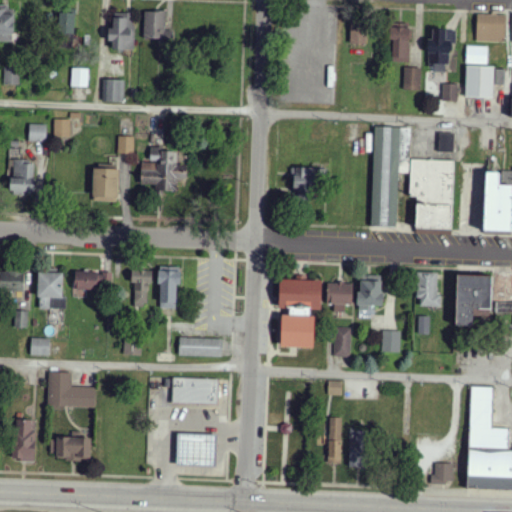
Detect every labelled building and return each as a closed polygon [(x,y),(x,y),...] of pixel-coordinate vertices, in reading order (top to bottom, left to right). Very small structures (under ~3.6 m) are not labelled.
[(8,5),(0,4),(0,41),(14,42),(14,10),(8,10),(8,5)] [(74,35),(75,8),(60,7),(58,34),(74,35)] [(134,49),(134,13),(113,13),(113,28),(110,28),(109,49),(134,49)] [(504,43),(505,15),(477,14),(476,42),(504,43)] [(393,39),(392,62),(408,63),(410,24),(391,23),(390,39),(393,39)] [(350,45),(366,45),(367,25),(351,24),(350,45)] [(452,29),(433,29),(433,39),(429,38),(428,72),(451,73),(452,29)] [(487,65),(488,47),(466,46),(466,64),(487,65)] [(493,97),(494,67),(466,66),(466,97),(493,97)] [(20,68),(5,68),(4,84),(19,85),(20,68)] [(88,87),(89,69),(72,68),(71,87),(88,87)] [(421,91),(421,68),(404,68),(404,90),(421,91)] [(124,102),(125,80),(106,80),(106,102),(124,102)] [(442,101),(458,102),(458,84),(443,84),(442,101)] [(54,138),(70,138),(70,120),(54,120),(54,138)] [(29,141),(47,142),(47,125),(30,124),(29,141)] [(410,128),(374,127),(372,226),(397,227),(398,173),(409,173),(410,128)] [(439,152),(455,152),(455,134),(440,134),(439,152)] [(118,153),(134,154),(134,137),(119,136),(118,153)] [(177,191),(178,180),(186,180),(187,164),(178,164),(178,152),(162,151),(163,147),(151,147),(150,162),(142,162),(141,185),(155,185),(155,190),(177,191)] [(417,197),(416,228),(452,229),(454,161),(411,159),(410,196),(417,197)] [(11,195),(33,196),(34,163),(24,163),(24,160),(12,160),(11,195)] [(118,202),(119,166),(93,165),(93,201),(118,202)] [(294,199),(314,198),(314,167),(293,168),(294,199)] [(511,231),(511,184),(499,184),(500,172),(485,171),(484,231),(511,231)] [(159,309),(176,309),(177,285),(181,285),(181,267),(160,267),(159,309)] [(135,283),(135,307),(150,307),(150,269),(131,270),(132,283),(135,283)] [(0,290),(24,291),(24,272),(0,270),(0,290)] [(39,270),(38,308),(65,310),(66,298),(62,298),(63,271),(39,270)] [(112,272),(76,271),(76,289),(111,290),(112,272)] [(416,271),(438,272),(437,295),(440,296),(440,306),(415,306),(416,271)] [(495,272),(511,272),(511,314),(495,314),(496,302),(494,302),(495,272)] [(457,274),(492,274),(490,326),(456,325),(457,274)] [(280,279),(295,279),(295,275),(306,276),(306,280),(321,281),(320,310),(311,310),(311,316),(314,316),(313,348),(294,348),(281,347),(281,330),(282,315),(289,315),(289,309),(279,308),(280,279)] [(362,275),(381,276),(381,293),(383,293),(382,305),(371,305),(371,319),(358,319),(359,306),(357,306),(357,292),(360,292),(360,279),(362,280),(362,275)] [(328,283),(336,284),(336,281),(344,281),(344,284),(353,284),(352,304),(345,304),(345,312),(341,312),(341,316),(337,316),(337,312),(333,312),(334,304),(327,304),(328,283)] [(15,328),(28,328),(28,311),(15,311),(15,328)] [(419,316),(430,316),(429,334),(418,333),(419,316)] [(351,357),(334,357),(335,326),(351,327),(351,357)] [(383,331),(401,331),(400,353),(383,352),(383,331)] [(50,356),(50,339),(32,338),(31,355),(50,356)] [(222,339),(179,338),(179,356),(221,357),(222,339)] [(141,356),(142,344),(124,343),(123,355),(141,356)] [(95,408),(95,388),(71,387),(72,372),(49,372),(48,407),(95,408)] [(218,405),(218,379),(173,378),(172,403),(218,405)] [(329,380),(343,381),(342,396),(328,395),(329,380)] [(471,386),(494,387),(492,428),(510,428),(509,450),(511,450),(511,490),(466,488),(471,386)] [(330,418),(341,418),(340,463),(328,462),(328,444),(323,444),(323,435),(330,435),(330,418)] [(36,462),(36,420),(16,420),(16,462),(36,462)] [(292,429),(292,431),(291,433),(289,434),(287,435),(285,435),(283,435),(281,433),(280,432),(280,430),(280,429),(280,428),(280,425),(282,424),(284,423),(286,422),(288,423),(290,424),(291,425),(292,427),(292,429)] [(349,428),(370,428),(369,469),(348,468),(349,428)] [(72,437),(57,437),(56,460),(91,461),(92,438),(82,438),(82,432),(72,431),(72,437)] [(177,465),(216,466),(217,435),(177,434),(177,465)] [(431,475),(435,475),(436,463),(454,464),(454,481),(446,481),(446,485),(431,485),(431,475)]
